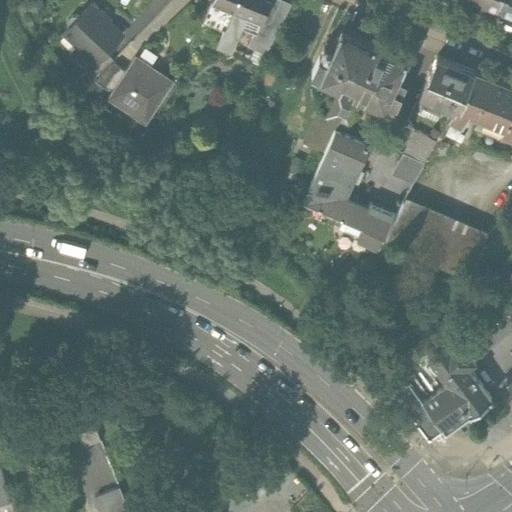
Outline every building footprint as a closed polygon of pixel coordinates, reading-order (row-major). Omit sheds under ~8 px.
[(235,0),(233,7),(242,11),(259,18),(261,18),(268,0),(235,0)] [(291,1),(287,0),(268,0),(261,18),(259,18),(253,33),(247,46),(264,53),(291,1)] [(511,0),(498,0),(496,7),(511,13),(511,0)] [(233,7),(224,3),(218,17),(205,12),(201,16),(222,25),(233,7)] [(69,54),(87,71),(104,52),(120,35),(90,6),(79,18),(76,16),(71,16),(67,20),(67,26),(69,28),(64,33),(77,46),(69,54)] [(236,26),(242,11),(233,7),(222,25),(216,41),(228,46),(236,26)] [(236,26),(253,33),(259,18),(242,11),(236,26)] [(342,76),(355,82),(374,41),(341,26),(335,40),(327,36),(312,70),(340,83),(342,76)] [(407,55),(374,41),(355,82),(349,96),(337,121),(348,126),(361,101),(355,99),(361,85),(368,88),(365,95),(385,104),(390,94),(398,97),(408,74),(400,70),(407,55)] [(114,61),(104,52),(87,71),(79,78),(89,86),(94,81),(114,61)] [(173,80),(135,55),(126,70),(111,92),(129,104),(126,108),(146,121),(173,80)] [(442,106),(453,111),(456,105),(460,106),(475,71),(436,55),(418,95),(423,97),(420,104),(439,112),(442,106)] [(111,92),(126,70),(114,61),(94,81),(111,92)] [(469,111),(511,129),(511,86),(475,71),(460,106),(456,105),(453,111),(440,134),(453,142),(469,111)] [(326,115),(337,121),(349,96),(337,91),(326,115)] [(301,146),(322,155),(334,128),(337,121),(316,112),(301,146)] [(369,144),(334,128),(322,155),(303,196),(362,225),(356,237),(377,247),(382,238),(396,213),(370,201),(369,204),(356,197),(355,200),(345,195),(369,144)] [(391,173),(413,183),(436,141),(415,129),(391,173)] [(403,200),(396,213),(382,238),(459,269),(483,238),(403,200)] [(511,282),(511,274),(502,266),(490,279),(504,291),(511,282)] [(388,384),(428,439),(433,435),(437,439),(443,440),(444,439),(445,432),(442,428),(468,410),(469,411),(490,396),(467,364),(475,359),(458,336),(429,357),(425,351),(385,381),(388,384)] [(53,419),(58,432),(58,433),(73,427),(81,448),(100,440),(81,391),(48,403),(53,419)] [(13,416),(0,420),(0,442),(19,435),(13,416)] [(46,436),(58,432),(53,419),(42,423),(46,436)] [(0,511),(0,504),(10,502),(0,463),(0,511)] [(127,511),(118,488),(95,497),(100,511),(127,511)]
